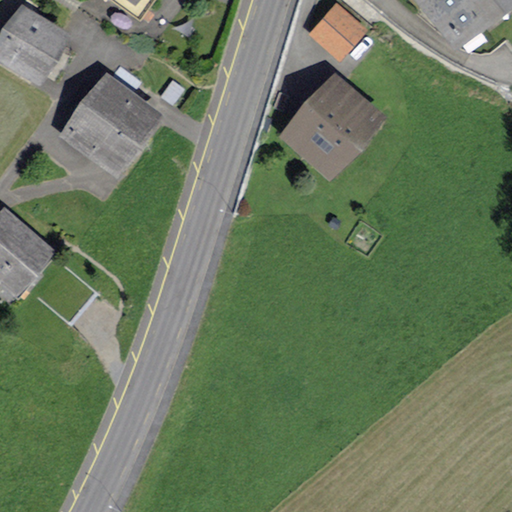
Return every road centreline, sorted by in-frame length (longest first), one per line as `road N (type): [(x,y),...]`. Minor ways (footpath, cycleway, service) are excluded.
road 1 (tertiary): [(89,511),(181,284),(272,0)]
road 2 (residential): [(96,40),(101,56),(93,76),(0,193)]
